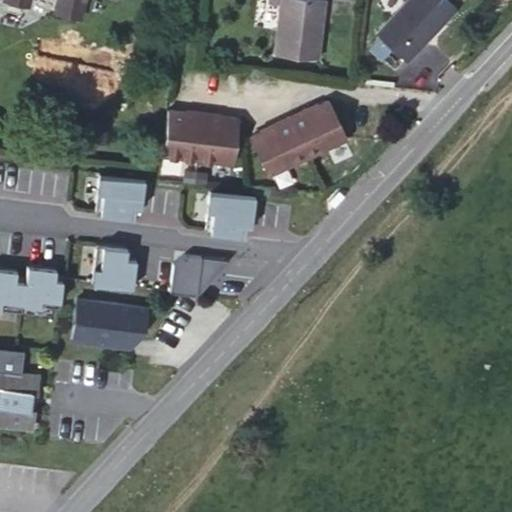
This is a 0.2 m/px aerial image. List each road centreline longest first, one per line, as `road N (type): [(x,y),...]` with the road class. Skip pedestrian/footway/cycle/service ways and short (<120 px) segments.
road 1 (tertiary): [(308,257),(76,511)]
road 2 (residential): [(0,212),(308,257)]
road 3 (tertiary): [(511,43),(308,257)]
